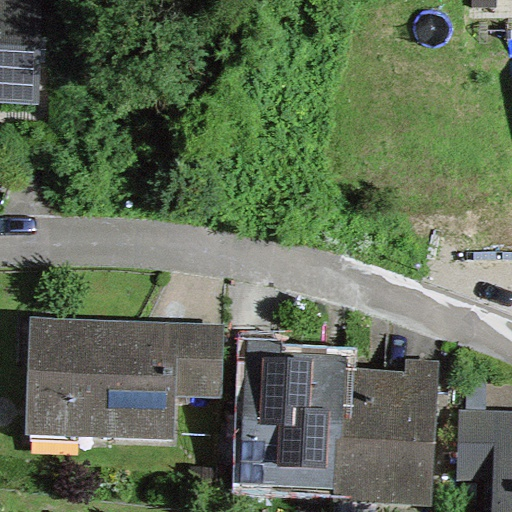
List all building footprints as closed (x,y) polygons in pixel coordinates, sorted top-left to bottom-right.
[(0,0),(0,100),(37,101),(38,0),(0,0)] [(56,110),(16,110),(16,166),(56,166),(56,110)] [(140,330),(33,327),(30,436),(34,436),(34,422),(115,424),(114,439),(174,440),(177,345),(140,344),(140,330)] [(225,333),(190,332),(188,397),(223,398),(225,333)] [(280,349),(249,348),(246,405),(262,406),(258,475),(299,477),(300,472),(339,474),(344,380),(345,366),(279,363),(280,349)] [(407,382),(344,380),(339,474),(339,486),(379,488),(379,494),(419,496),(422,426),(436,427),(439,369),(408,367),(407,382)] [(499,480),(497,511),(511,511),(511,417),(461,416),(458,478),(499,480)]
